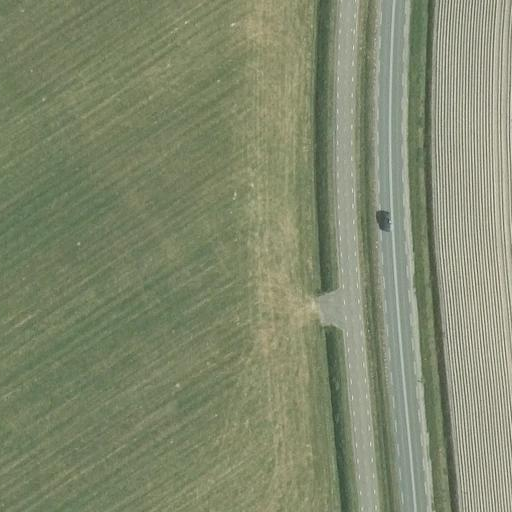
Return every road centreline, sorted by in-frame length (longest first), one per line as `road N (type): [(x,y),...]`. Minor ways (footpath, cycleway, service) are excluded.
road 1 (unclassified): [(368,511),(344,215),(347,0)]
road 2 (primary): [(413,511),(390,192),(393,0)]
